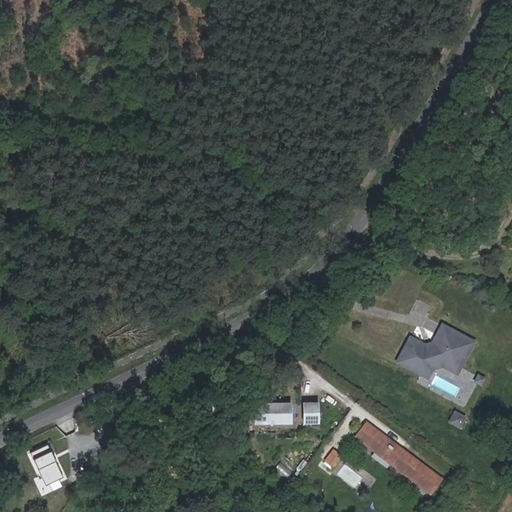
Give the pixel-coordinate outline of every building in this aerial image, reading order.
[(445,360),(456,340),(450,336),(440,354),(430,356),(416,349),(413,355),(429,363),(445,360)] [(429,363),(413,355),(403,372),(433,388),(438,379),(448,377),(463,385),(480,353),(456,340),(445,360),(429,363)] [(441,392),(448,377),(438,379),(433,388),(441,392)] [(298,406),(263,407),(263,424),(298,424),(298,406)] [(324,407),(312,407),(311,424),(324,424),(324,407)] [(451,422),(464,427),(469,414),(456,409),(451,422)] [(469,437),(462,431),(456,438),(463,444),(469,437)] [(375,435),(365,447),(439,504),(449,491),(377,435),(375,435)] [(48,484),(66,477),(53,443),(35,449),(48,484)] [(351,469),(340,461),(330,473),(340,482),(351,469)]
